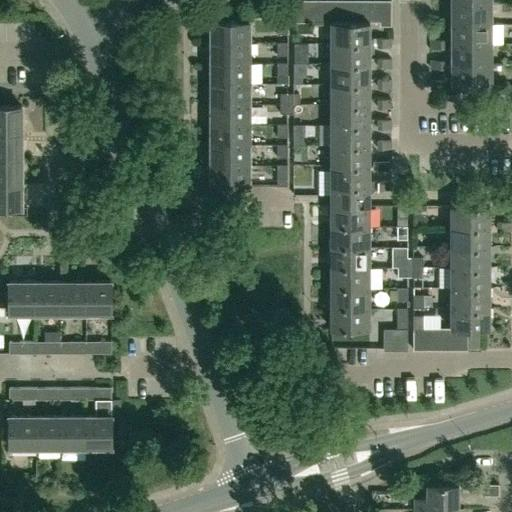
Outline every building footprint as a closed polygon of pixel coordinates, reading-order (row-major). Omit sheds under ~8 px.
[(292,0),(293,23),(305,23),(305,0),(292,0)] [(305,0),(305,23),(316,23),(315,0),(305,0)] [(315,0),(316,23),(326,23),(326,0),(315,0)] [(328,22),(337,22),(337,0),(326,0),(326,23),(328,23),(328,22)] [(337,0),(337,22),(348,22),(347,0),(337,0)] [(347,0),(348,22),(358,22),(358,0),(347,0)] [(358,0),(358,22),(369,21),(368,0),(358,0)] [(369,23),(380,23),(379,0),(368,0),(369,21),(369,23)] [(379,0),(380,23),(380,25),(390,25),(390,0),(379,0)] [(490,22),(490,2),(452,2),(452,22),(490,22)] [(287,33),(287,21),(277,20),(277,33),(287,33)] [(211,42),(249,42),(249,21),(211,21),(211,42)] [(369,42),(369,23),(369,21),(358,22),(348,22),(337,22),(328,22),(328,23),(329,42),(369,42)] [(490,43),(490,22),(452,22),(451,42),(490,43)] [(391,47),(391,37),(376,38),(376,46),(391,47)] [(429,48),(444,47),(444,39),(429,39),(429,48)] [(211,62),(249,62),(249,42),(211,42),(211,62)] [(277,55),(287,55),(287,42),(277,42),(277,55)] [(329,62),(369,62),(369,42),(329,42),(329,62)] [(490,63),(490,43),(451,42),(451,63),(490,63)] [(391,67),(391,58),(376,59),(376,67),(391,67)] [(444,68),(444,59),(430,60),(430,68),(444,68)] [(211,83),(249,83),(249,62),(211,62),(211,83)] [(287,75),(287,62),(277,62),(277,75),(287,75)] [(368,82),(369,62),(329,62),(329,82),(368,82)] [(490,84),(490,63),(451,63),(451,84),(490,84)] [(391,87),(391,78),(376,79),(376,87),(391,87)] [(444,89),(444,80),(430,80),(430,88),(444,89)] [(329,103),(368,103),(368,82),(329,82),(329,103)] [(211,103),(249,103),(249,83),(211,83),(211,103)] [(293,103),(293,93),(280,93),(280,103),(293,103)] [(391,108),(391,99),(376,99),(376,107),(391,108)] [(211,124),(249,124),(249,103),(211,103),(211,124)] [(280,103),(280,113),(293,112),(293,103),(280,103)] [(329,124),(368,124),(368,103),(329,103),(329,124)] [(0,130),(21,131),(21,105),(0,104),(0,130)] [(391,128),(391,119),(376,119),(376,127),(391,128)] [(211,144),(249,144),(249,124),(211,124),(211,144)] [(278,144),(287,144),(287,124),(277,124),(277,137),(278,137),(278,144)] [(329,145),(368,144),(368,124),(329,124),(329,145)] [(0,155),(21,156),(21,131),(0,130),(0,155)] [(376,148),(391,148),(391,140),(376,140),(376,148)] [(249,144),(211,144),(211,164),(249,164),(249,144)] [(287,157),(287,144),(278,144),(277,144),(277,154),(277,157),(287,157)] [(368,144),(329,145),(329,164),(368,164),(368,160),(368,144)] [(0,180),(22,181),(21,156),(0,155),(0,180)] [(373,160),(373,164),(373,170),(389,170),(389,160),(373,160)] [(249,164),(211,164),(211,185),(249,185),(249,164)] [(287,185),(287,164),(277,164),(277,185),(287,185)] [(368,170),(368,164),(329,164),(330,184),(368,184),(368,180),(368,170)] [(22,181),(0,180),(0,206),(22,207),(22,181)] [(368,184),(330,184),(330,204),(349,204),(369,204),(369,189),(390,189),(390,180),(368,180),(368,184)] [(415,200),(415,220),(429,220),(429,200),(415,200)] [(511,210),(511,200),(496,201),(496,209),(511,210)] [(330,226),(369,226),(369,204),(349,204),(330,204),(330,226)] [(397,226),(407,226),(407,205),(396,205),(397,226)] [(450,226),(489,226),(489,205),(450,205),(450,226)] [(496,230),(511,230),(511,221),(496,221),(496,230)] [(369,247),(369,226),(330,226),(330,246),(369,247)] [(397,247),(407,247),(407,226),(397,226),(397,247)] [(489,247),(489,226),(450,226),(450,247),(489,247)] [(369,267),(369,247),(330,246),(330,267),(369,267)] [(407,257),(407,247),(397,247),(397,267),(409,267),(409,257),(407,257)] [(489,268),(489,247),(450,247),(450,267),(489,268)] [(409,267),(422,267),(422,256),(409,257),(409,267)] [(369,288),(369,267),(330,267),(330,288),(369,288)] [(409,276),(409,267),(397,267),(397,276),(409,276)] [(409,267),(409,276),(422,276),(422,267),(409,267)] [(489,288),(489,268),(450,267),(450,288),(489,288)] [(9,312),(34,312),(34,280),(9,280),(9,312)] [(34,312),(60,312),(59,280),(34,280),(34,312)] [(60,312),(85,312),(85,280),(59,280),(60,312)] [(85,280),(85,312),(111,311),(110,280),(85,280)] [(407,300),(406,287),(396,287),(396,289),(389,289),(389,300),(407,300)] [(369,308),(369,288),(330,288),(330,308),(369,308)] [(450,308),(489,308),(489,288),(450,288),(450,308)] [(413,307),(423,307),(433,307),(433,294),(413,294),(413,307)] [(396,328),(406,328),(406,307),(396,307),(396,328)] [(369,328),(369,308),(330,308),(330,328),(369,328)] [(450,329),(456,329),(467,329),(489,329),(489,308),(450,308),(450,329)] [(424,329),(432,329),(432,315),(413,315),(413,328),(424,329)] [(395,349),(395,328),(383,328),(383,349),(395,349)] [(406,349),(406,328),(396,328),(395,328),(395,349),(406,349)] [(424,350),(424,329),(413,328),(413,350),(424,350)] [(435,329),(432,329),(424,329),(424,350),(434,350),(435,329)] [(445,350),(445,329),(435,329),(434,350),(445,350)] [(456,329),(450,329),(445,329),(445,350),(456,350),(456,329)] [(467,350),(467,329),(456,329),(456,350),(467,350)] [(34,353),(60,353),(60,340),(34,341),(34,353)] [(60,353),(85,353),(85,340),(60,340),(60,353)] [(85,340),(85,353),(111,353),(111,340),(85,340)] [(9,353),(34,353),(34,341),(8,341),(9,353)] [(35,399),(35,387),(9,387),(9,399),(22,399),(35,399)] [(60,399),(60,387),(35,387),(35,399),(60,399)] [(85,399),(85,387),(60,387),(60,399),(85,399)] [(85,415),(85,446),(111,446),(111,415),(111,387),(85,387),(85,399),(96,399),(96,415),(85,415)] [(35,446),(35,415),(9,415),(9,446),(35,446)] [(60,446),(60,415),(35,415),(35,446),(60,446)] [(85,446),(85,415),(60,415),(60,446),(85,446)] [(414,508),(458,508),(459,483),(427,483),(427,497),(414,497),(414,508)] [(498,495),(498,484),(482,484),(482,494),(498,495)]
